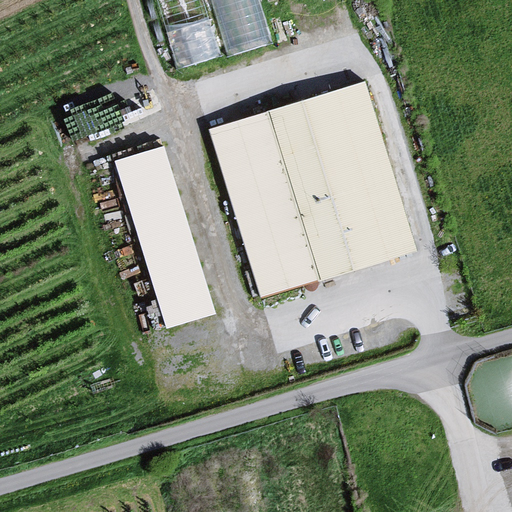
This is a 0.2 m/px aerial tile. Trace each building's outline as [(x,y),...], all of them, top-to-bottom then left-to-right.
[(162,0),(181,62),(219,51),(203,0),(162,0)] [(213,0),(227,50),(266,39),(255,0),(213,0)] [(64,111),(76,136),(132,108),(119,83),(64,111)] [(364,87),(207,134),(258,303),(415,256),(364,87)] [(161,142),(112,157),(165,324),(214,309),(161,142)]
